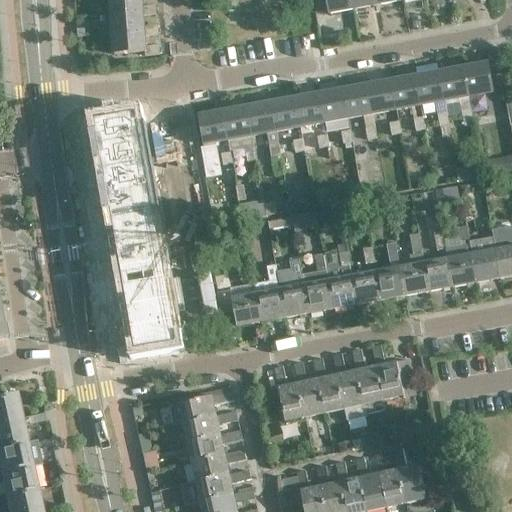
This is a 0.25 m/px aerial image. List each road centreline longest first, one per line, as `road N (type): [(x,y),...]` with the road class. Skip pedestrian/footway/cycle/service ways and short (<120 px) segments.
road 1 (residential): [(186,88),(495,36),(511,25)]
road 2 (residential): [(204,367),(158,93)]
road 3 (residential): [(511,316),(243,365)]
road 4 (residential): [(0,163),(27,362)]
road 5 (tertiary): [(80,352),(53,165)]
road 6 (residential): [(243,365),(275,511)]
road 7 (tertiary): [(112,511),(88,390)]
